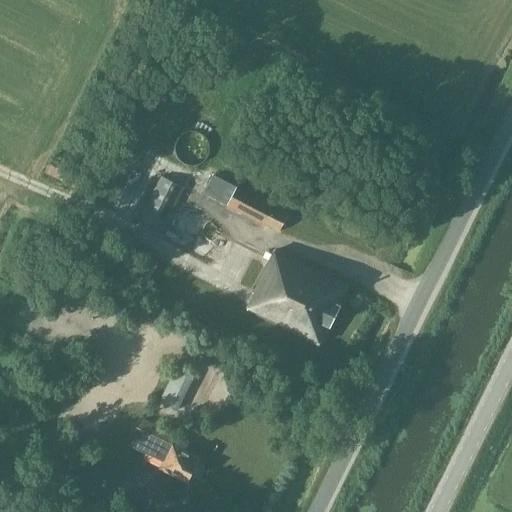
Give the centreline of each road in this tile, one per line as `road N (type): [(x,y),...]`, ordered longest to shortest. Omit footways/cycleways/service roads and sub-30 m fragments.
road 1 (unclassified): [(318,511),(511,120)]
road 2 (tertiary): [(439,511),(511,365)]
